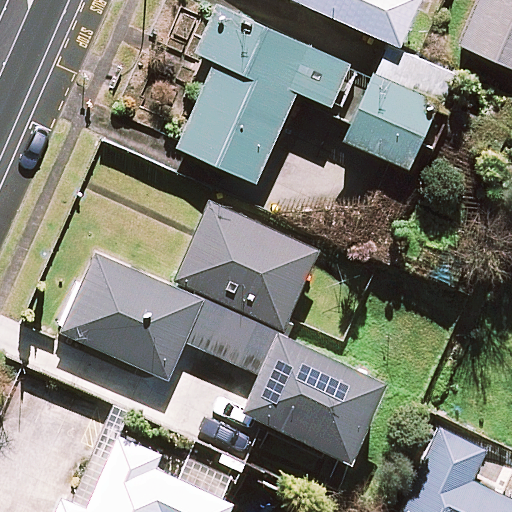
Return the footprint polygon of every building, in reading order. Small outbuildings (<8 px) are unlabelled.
[(296,0),(399,46),(419,0),(296,0)] [(511,0),(479,0),(460,45),(511,67),(511,0)] [(259,36),(213,16),(196,53),(217,63),(179,148),(257,182),(297,91),(331,105),(348,66),(263,28),(259,36)] [(409,169),(428,127),(491,156),(511,110),(511,104),(447,74),(388,47),(345,139),(409,169)] [(318,250),(209,203),(173,287),(95,254),(62,333),(169,379),(185,343),(259,375),(242,414),(352,461),(386,381),(281,336),(318,250)] [(486,451),(438,431),(402,511),(511,511),(511,500),(472,483),(486,451)] [(229,511),(233,502),(178,478),(184,465),(120,437),(88,509),(64,498),(57,511),(229,511)]
